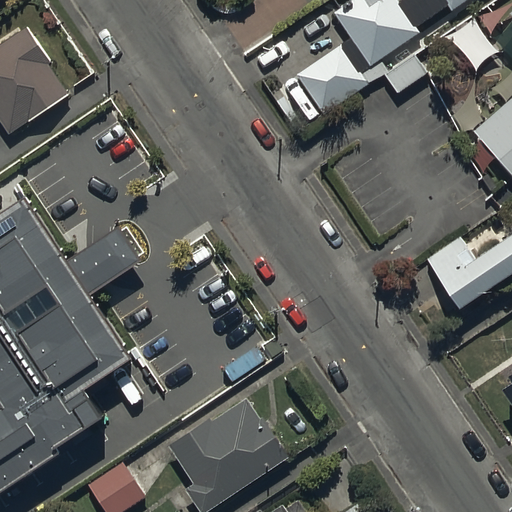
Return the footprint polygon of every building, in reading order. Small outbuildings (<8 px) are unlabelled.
[(361,0),(357,0),(333,16),(370,70),(420,37),(417,32),(449,10),(452,14),(472,0),(405,0),(399,4),(396,0),(381,0),(368,9),(361,0)] [(511,20),(511,75),(494,90),(507,106),(473,135),(511,182),(511,15),(510,17),(511,20)] [(68,98),(48,70),(52,67),(26,30),(0,48),(0,125),(9,138),(68,98)] [(297,77),(298,78),(323,119),(370,89),(362,77),(360,78),(341,49),(297,77)] [(370,86),(384,77),(398,96),(427,76),(414,57),(389,75),(383,65),(364,77),(370,86)] [(0,486),(60,447),(55,441),(102,410),(84,383),(132,351),(91,289),(142,255),(119,221),(68,255),(25,190),(0,206),(0,486)] [(462,315),(463,314),(511,281),(511,237),(475,262),(461,241),(427,263),(462,315)] [(510,382),(500,389),(511,407),(511,372),(506,377),(510,382)] [(186,496),(196,511),(214,511),(289,462),(261,420),(259,422),(247,404),(209,429),(207,425),(170,449),(197,490),(186,496)] [(131,511),(147,501),(122,464),(88,487),(105,511),(131,511)] [(373,511),(367,502),(349,511),(373,511)]
